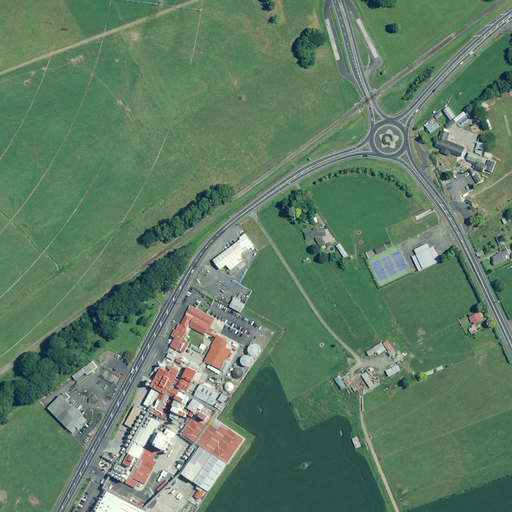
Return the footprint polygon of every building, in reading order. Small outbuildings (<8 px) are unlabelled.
[(448,106),(442,109),(449,118),(454,115),(448,106)] [(458,122),(467,115),(465,111),(454,119),(457,123),(458,122)] [(470,119),(467,115),(458,122),(461,126),(470,119)] [(454,121),(451,118),(444,123),(446,127),(454,121)] [(424,125),(429,132),(439,125),(435,120),(432,123),(430,120),(424,125)] [(474,166),(481,169),(482,167),(490,171),(494,161),(486,158),(485,160),(480,158),(482,156),(468,150),(467,153),(460,151),(461,147),(441,138),(440,141),(437,140),(435,144),(443,148),(442,149),(447,151),(446,155),(453,158),(455,154),(475,163),(474,166)] [(466,164),(460,162),(457,169),(463,171),(466,164)] [(481,178),(476,171),(471,174),(476,182),(481,178)] [(327,235),(325,226),(314,229),(314,230),(305,232),(307,240),(316,238),(317,240),(321,248),(327,244),(322,236),(327,235)] [(252,246),(243,234),(237,238),(239,239),(211,260),(218,269),(224,265),(227,270),(241,260),(237,255),(239,254),(241,252),(242,253),(252,246)] [(505,243),(501,235),(496,237),(500,245),(505,243)] [(386,247),(383,241),(374,246),(376,251),(386,247)] [(410,255),(417,270),(439,259),(432,244),(428,246),(426,242),(412,248),(414,253),(410,255)] [(349,255),(340,243),(337,246),(345,258),(349,255)] [(510,254),(508,250),(503,253),(502,252),(493,257),(494,260),(493,260),(495,265),(509,259),(508,255),(510,254)] [(241,304),(230,299),(226,308),(237,313),(241,304)] [(211,318),(188,306),(167,345),(182,353),(187,342),(183,340),(186,333),(184,332),(187,327),(202,335),(211,318)] [(484,320),(480,312),(469,317),(472,323),(474,322),(475,325),(484,320)] [(478,331),(475,326),(469,329),(472,334),(478,331)] [(226,342),(215,336),(201,361),(219,371),(230,351),(223,347),(226,342)] [(141,344),(129,337),(124,346),(136,353),(141,344)] [(387,350),(382,342),(367,352),(370,356),(377,351),(379,354),(387,350)] [(112,353),(118,357),(123,349),(117,346),(112,353)] [(197,369),(168,354),(155,378),(184,393),(197,369)] [(242,364),(242,365),(243,366),(244,366),(244,367),(245,367),(246,367),(247,368),(248,367),(249,367),(250,367),(251,366),(252,365),(253,365),(253,364),(253,363),(253,362),(253,361),(253,360),(253,359),(252,358),(251,357),(250,357),(249,356),(248,356),(247,356),(246,356),(245,356),(244,357),(243,358),(242,359),(242,360),(242,361),(242,362),(242,363),(242,364)] [(93,361),(72,376),(76,381),(86,374),(87,376),(98,368),(93,361)] [(401,370),(398,365),(387,371),(389,376),(401,370)] [(234,376),(235,377),(236,378),(237,379),(238,379),(239,379),(240,379),(241,379),(242,378),(243,378),(244,377),(244,376),(245,375),(245,374),(245,373),(245,372),(245,371),(244,370),(244,369),(243,369),(242,368),(241,368),(240,368),(239,367),(238,368),(237,368),(236,368),(235,369),(235,370),(234,370),(234,371),(233,372),(233,373),(234,374),(234,375),(234,376)] [(373,374),(370,369),(367,371),(367,372),(362,375),(370,388),(375,385),(369,377),(373,374)] [(344,384),(340,376),(336,379),(342,390),(349,386),(347,383),(344,384)] [(226,390),(226,391),(227,392),(228,392),(229,392),(230,392),(231,392),(232,391),(233,391),(233,390),(234,389),(234,388),(234,387),(234,386),(234,385),(233,384),(232,383),(231,382),(230,382),(229,382),(228,382),(228,383),(227,383),(226,383),(226,384),(225,385),(225,386),(224,387),(225,388),(225,389),(225,390),(226,390)] [(217,394),(197,384),(191,396),(210,406),(217,394)] [(175,392),(168,388),(164,395),(172,398),(175,392)] [(68,398),(62,393),(46,408),(71,433),(84,421),(65,401),(68,398)] [(170,400),(157,393),(147,412),(160,418),(170,400)] [(228,397),(223,394),(219,400),(224,403),(228,397)] [(199,407),(189,400),(184,409),(190,413),(193,409),(196,411),(199,407)] [(210,454),(222,463),(238,440),(194,411),(178,433),(210,454)] [(124,453),(135,459),(155,422),(147,418),(142,428),(138,426),(124,453)] [(173,434),(164,429),(161,433),(171,439),(173,434)] [(169,440),(159,435),(153,446),(162,451),(169,440)] [(361,440),(359,436),(352,439),(357,448),(361,446),(359,441),(361,440)] [(158,454),(144,446),(128,477),(142,484),(158,454)] [(207,454),(196,447),(177,475),(188,482),(207,454)] [(222,463),(210,454),(191,483),(203,491),(222,463)] [(134,483),(125,478),(122,484),(131,488),(134,483)] [(159,492),(170,483),(167,480),(157,489),(159,492)] [(203,492),(197,488),(192,496),(197,500),(203,492)] [(138,511),(101,492),(89,511),(138,511)]
